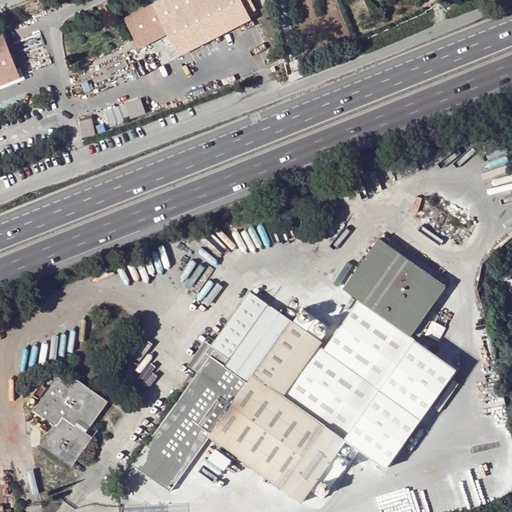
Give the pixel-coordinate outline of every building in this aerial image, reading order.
[(140,48),(168,34),(176,51),(248,14),(241,0),(161,0),(125,19),(140,48)] [(241,0),(248,14),(256,10),(251,0),(241,0)] [(251,18),(248,14),(176,51),(178,56),(251,18)] [(0,34),(0,84),(0,85),(18,77),(5,43),(2,34),(0,34)] [(274,65),(267,69),(269,74),(276,71),(274,65)] [(155,94),(105,111),(110,126),(160,110),(155,94)] [(91,119),(79,121),(82,137),(94,134),(91,119)] [(443,187),(438,195),(469,217),(474,209),(443,187)] [(382,233),(342,288),(358,300),(409,336),(445,285),(444,285),(448,280),(382,233)] [(210,346),(205,342),(188,366),(197,373),(132,465),(170,492),(208,437),(300,502),(345,439),(283,395),(318,346),(321,342),(249,291),(214,340),(210,346)] [(323,349),(318,346),(283,395),(345,439),(385,467),(455,368),(409,336),(358,300),(323,349)] [(331,327),(315,317),(306,331),(322,341),(331,327)] [(209,337),(205,342),(210,346),(214,340),(209,337)] [(68,390),(71,387),(58,377),(55,380),(68,390)] [(79,419),(88,425),(104,402),(75,381),(71,387),(68,390),(55,380),(34,410),(56,426),(42,445),(70,466),(91,437),(83,432),(74,425),(79,419)] [(83,432),(88,425),(79,419),(74,425),(83,432)] [(223,468),(230,457),(214,446),(206,457),(223,468)]
